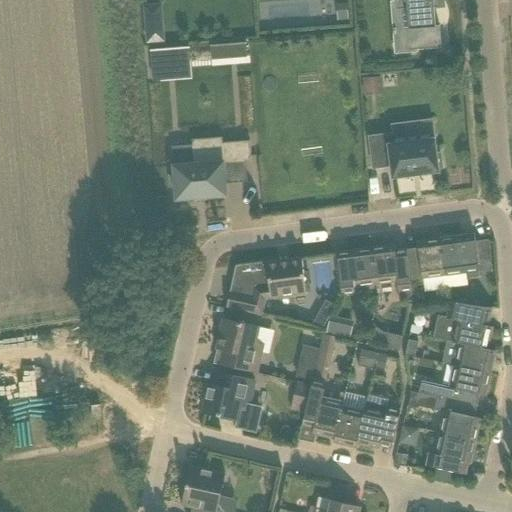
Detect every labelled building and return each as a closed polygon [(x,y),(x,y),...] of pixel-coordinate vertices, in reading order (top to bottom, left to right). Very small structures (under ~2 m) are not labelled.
[(433,0),(395,0),(396,2),(392,2),(396,55),(418,54),(418,50),(441,48),(440,25),(435,26),(433,0)] [(142,4),(144,42),(165,42),(163,3),(142,4)] [(347,4),(337,5),(338,21),(348,20),(347,4)] [(212,42),(212,64),(248,63),(247,41),(212,42)] [(179,48),(149,51),(151,70),(180,68),(179,48)] [(411,176),(420,175),(421,174),(438,172),(439,172),(439,171),(438,168),(442,167),(440,153),(436,154),(434,140),(435,140),(435,138),(433,138),(433,139),(395,144),(394,135),(395,135),(394,133),(393,134),(370,137),(369,137),(369,138),(370,138),(373,167),(373,168),(374,168),(390,166),(391,166),(392,177),(392,178),(394,178),(393,178),(411,175),(411,176)] [(194,164),(173,166),(176,200),(226,196),(223,163),(245,162),(245,163),(246,163),(246,161),(252,161),(250,141),(223,143),(222,137),(192,140),(192,145),(190,145),(190,146),(192,146),(194,164)] [(466,278),(479,276),(475,240),(463,242),(463,236),(439,239),(444,275),(465,272),(466,278)] [(417,248),(406,250),(411,285),(423,284),(422,277),(444,275),(439,239),(417,242),(417,248)] [(394,245),(371,249),(375,284),(397,282),(398,292),(411,290),(411,285),(406,250),(395,251),(394,245)] [(349,257),(339,259),(338,259),(342,294),(355,293),(354,287),(375,284),(371,249),(348,252),(349,257)] [(308,273),(303,272),(301,258),(266,263),(269,286),(256,288),(255,288),(253,298),(230,292),(227,306),(262,314),(266,299),(307,293),(305,283),(309,281),(308,273)] [(487,326),(489,315),(454,307),(451,319),(438,316),(434,337),(451,341),(451,343),(460,345),(461,344),(487,350),(487,349),(492,327),(487,326)] [(330,314),(326,332),(351,337),(354,319),(330,314)] [(255,343),(259,327),(224,319),(217,349),(223,350),(220,364),(257,373),(263,345),(255,343)] [(318,356),(331,359),(336,337),(326,335),(323,334),(318,356)] [(386,345),(397,347),(398,337),(388,335),(386,345)] [(414,357),(418,342),(408,339),(404,355),(414,357)] [(461,344),(460,345),(456,367),(490,375),(495,351),(487,349),(487,350),(461,344)] [(359,366),(374,369),(377,359),(361,356),(359,366)] [(438,397),(477,406),(479,395),(485,396),(490,375),(456,367),(451,387),(422,381),(419,393),(435,397),(437,398),(438,397)] [(255,381),(218,372),(215,385),(209,383),(202,412),(238,420),(240,420),(244,427),(251,428),(258,424),(260,416),(256,410),(247,408),(247,407),(249,407),(255,381)] [(312,433),(334,438),(335,439),(343,407),(344,403),(322,398),(325,383),(313,380),(312,384),(305,413),(302,425),(313,428),(312,433)] [(305,413),(312,384),(298,381),(292,410),(305,413)] [(367,396),(363,412),(364,412),(357,444),(358,444),(380,449),(381,443),(392,446),(401,410),(387,407),(389,400),(388,398),(371,394),(367,396)] [(445,411),(440,433),(475,441),(480,419),(474,417),(477,406),(438,397),(437,398),(435,409),(445,411)] [(91,406),(92,418),(101,417),(100,405),(91,406)] [(335,439),(334,438),(333,442),(357,448),(358,444),(357,444),(364,412),(363,412),(343,407),(335,439)] [(404,425),(400,441),(417,444),(420,428),(404,425)] [(429,453),(427,466),(462,474),(464,462),(470,464),(475,441),(440,433),(435,454),(429,453)] [(407,465),(408,456),(398,454),(397,463),(407,465)] [(190,466),(181,505),(212,511),(216,511),(225,474),(190,466)] [(330,497),(349,502),(353,487),(334,483),(330,497)] [(329,511),(316,508),(315,511),(359,511),(360,507),(331,500),(329,511)]
